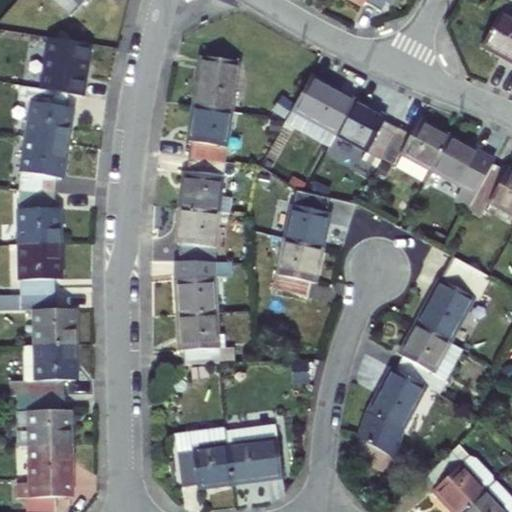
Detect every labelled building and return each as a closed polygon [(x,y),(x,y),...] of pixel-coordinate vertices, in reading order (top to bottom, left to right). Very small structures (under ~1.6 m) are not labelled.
[(50,0),(71,18),(88,0),(50,0)] [(345,0),(362,9),(365,5),(382,13),(387,4),(393,7),(397,0),(345,0)] [(480,49),(511,65),(511,19),(500,13),(480,49)] [(82,95),(89,46),(76,44),(50,40),(43,90),(70,94),(82,95)] [(232,113),(239,63),(202,57),(194,108),(232,113)] [(356,103),(310,78),(287,121),(285,126),(330,151),(337,137),(356,103)] [(34,104),(28,139),(67,145),(72,111),(68,109),(70,94),(43,90),(22,87),(20,102),(34,104)] [(356,103),(337,137),(368,152),(363,161),(377,169),(398,130),(384,123),(385,119),(356,103)] [(225,163),(232,113),(194,108),(189,143),(192,144),(191,159),(225,163)] [(398,130),(377,169),(385,172),(390,165),(394,167),(401,156),(432,172),(450,138),(419,122),(411,137),(398,130)] [(432,172),(476,196),(492,165),(480,158),(481,154),(450,138),(432,172)] [(28,139),(22,193),(56,196),(57,179),(61,179),(67,145),(28,139)] [(219,213),(225,163),(191,159),(189,174),(184,174),(180,210),(219,213)] [(476,196),(467,212),(480,219),(489,203),(511,215),(511,171),(508,169),(505,173),(492,165),(476,196)] [(327,214),(329,199),(306,195),(295,192),(284,239),(323,248),(330,216),(327,214)] [(22,193),(21,245),(59,245),(59,211),(54,211),(56,196),(22,193)] [(215,263),(219,213),(180,210),(177,244),(181,245),(180,262),(215,263)] [(316,283),(323,248),(284,239),(273,289),(308,297),(312,282),(316,283)] [(21,245),(21,297),(56,297),(56,282),(60,282),(59,245),(21,245)] [(479,300),(490,279),(452,258),(418,322),(452,340),(474,299),(479,300)] [(217,315),(215,263),(180,262),(180,281),(176,281),(178,317),(217,315)] [(21,297),(2,297),(2,312),(35,312),(36,347),(75,346),(75,312),(56,312),(56,297),(21,297)] [(219,350),(217,315),(178,317),(180,351),(184,351),(184,367),(235,364),(234,349),(219,350)] [(434,374),(452,340),(418,322),(399,356),(402,358),(395,371),(425,388),(439,395),(446,382),(434,374)] [(75,346),(36,347),(21,347),(22,383),(0,383),(0,398),(17,399),(64,397),(65,382),(76,382),(75,346)] [(391,369),(366,414),(370,417),(367,424),(369,441),(403,459),(400,434),(425,388),(395,371),(391,369)] [(64,413),(64,397),(17,399),(17,413),(30,413),(31,449),(70,448),(69,413),(64,413)] [(234,485),(283,478),(278,438),(276,426),(227,432),(228,446),(234,485)] [(182,452),(228,446),(227,432),(226,429),(179,436),(182,452)] [(461,445),(426,478),(437,489),(434,492),(452,511),(465,511),(487,492),(472,475),(481,467),(461,445)] [(178,453),(183,488),(196,485),(197,490),(234,485),(228,446),(182,452),(178,453)] [(70,448),(31,449),(31,486),(16,486),(16,501),(25,501),(25,511),(55,511),(55,500),(70,499),(70,448)] [(497,483),(481,467),(472,475),(487,492),(497,483)] [(511,511),(511,499),(497,483),(487,492),(504,511),(511,511)] [(504,511),(487,492),(465,511),(504,511)]
